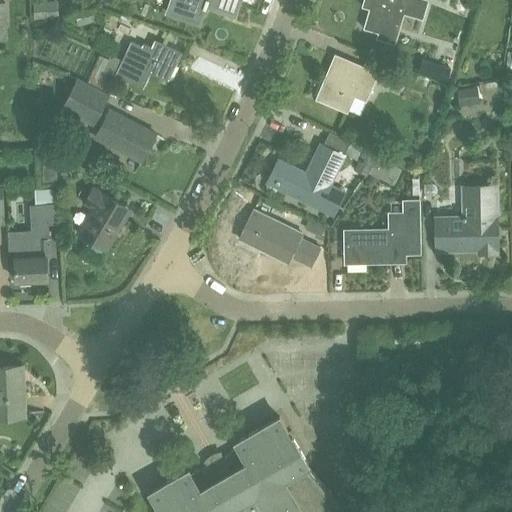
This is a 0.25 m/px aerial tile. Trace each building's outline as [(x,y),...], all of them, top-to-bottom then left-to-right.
[(172,0),(168,12),(199,23),(205,8),(206,8),(207,4),(235,14),(239,0),(172,0)] [(423,19),(428,0),(363,0),(362,6),(369,8),(363,28),(378,32),(377,38),(396,43),(404,13),(423,19)] [(121,18),(114,32),(126,38),(133,24),(121,18)] [(122,60),(116,74),(143,87),(150,71),(168,79),(182,51),(155,39),(152,46),(144,43),(142,46),(132,40),(122,60)] [(100,54),(95,65),(96,66),(104,69),(109,58),(100,54)] [(377,73),(345,59),(341,69),(331,65),(318,97),(347,110),(347,108),(359,114),(366,99),(377,73)] [(451,70),(423,60),(419,73),(447,82),(451,70)] [(424,91),(430,78),(387,61),(382,74),(424,91)] [(94,125),(102,110),(110,93),(77,76),(61,108),(94,125)] [(477,86),(457,89),(460,106),(480,103),(477,86)] [(142,160),(150,145),(156,133),(110,109),(96,136),(142,160)] [(344,155),(324,145),(322,144),(307,174),(279,160),(269,181),(334,213),(344,192),(329,185),(338,166),(345,170),(351,158),(344,154),(344,155)] [(379,168),(385,155),(365,146),(359,158),(360,158),(354,169),(368,175),(373,165),(379,168)] [(422,153),(412,151),(409,164),(419,167),(422,153)] [(107,249),(131,208),(102,191),(92,185),(82,203),(92,209),(78,232),(107,249)] [(497,248),(496,186),(463,187),(464,215),(462,215),(462,217),(436,218),(437,250),(454,249),(454,243),(479,243),(479,253),(495,252),(495,248),(497,248)] [(419,252),(418,198),(402,198),(402,212),(390,213),(390,229),(345,229),(346,262),(381,261),(381,250),(391,250),(390,240),(406,240),(406,252),(419,252)] [(48,237),(48,224),(58,223),(57,203),(30,204),(31,228),(8,229),(9,249),(15,249),(17,280),(47,278),(46,256),(54,256),(52,237),(48,237)] [(311,267),(322,246),(301,236),(303,233),(254,209),(239,238),(288,262),(291,257),(311,267)] [(326,226),(319,223),(319,224),(309,219),(305,228),(321,236),(326,227),(326,226)] [(0,414),(25,414),(23,365),(0,366),(0,414)] [(308,464),(280,416),(236,441),(238,445),(237,446),(223,458),(221,451),(219,451),(216,452),(213,453),(210,454),(208,457),(204,461),(209,466),(191,473),(188,469),(149,492),(161,511),(346,511),(307,465),(308,464)] [(363,465),(378,465),(378,447),(363,447),(363,465)]
